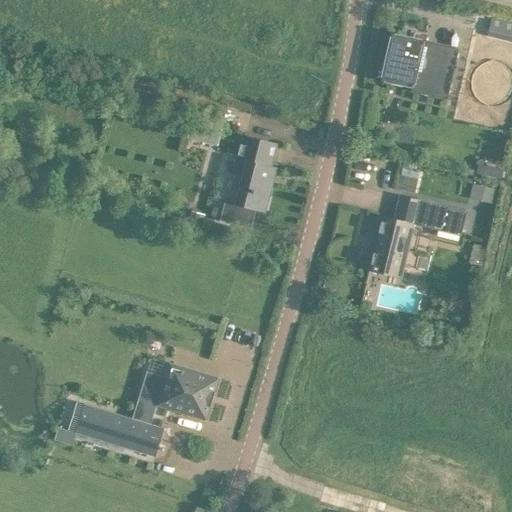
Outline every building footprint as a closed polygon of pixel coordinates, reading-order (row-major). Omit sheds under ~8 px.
[(411,84),(410,88),(443,95),(454,48),(422,41),(422,38),(390,31),(379,77),(411,84)] [(122,117),(135,109),(126,94),(113,102),(122,117)] [(224,198),(219,217),(249,225),(253,207),(263,209),(275,166),(269,165),(275,142),(242,134),(232,170),(241,173),(234,200),(224,198)] [(478,163),(476,172),(497,177),(500,167),(478,163)] [(470,182),(467,196),(492,201),(495,187),(470,182)] [(376,213),(364,267),(399,275),(411,222),(458,233),(464,209),(425,200),(398,193),(392,217),(376,213)] [(184,225),(198,229),(202,213),(188,209),(184,225)] [(479,263),(483,245),(472,242),(468,260),(479,263)] [(361,299),(358,310),(366,312),(369,301),(361,299)] [(430,309),(439,311),(441,303),(432,300),(430,309)] [(204,419),(217,376),(216,375),(216,376),(167,361),(154,403),(203,418),(203,419),(204,419)] [(73,429),(73,430),(153,455),(153,453),(152,453),(159,427),(161,428),(162,426),(148,422),(154,403),(136,397),(130,416),(82,401),(81,403),(83,403),(75,429),(73,429)]
